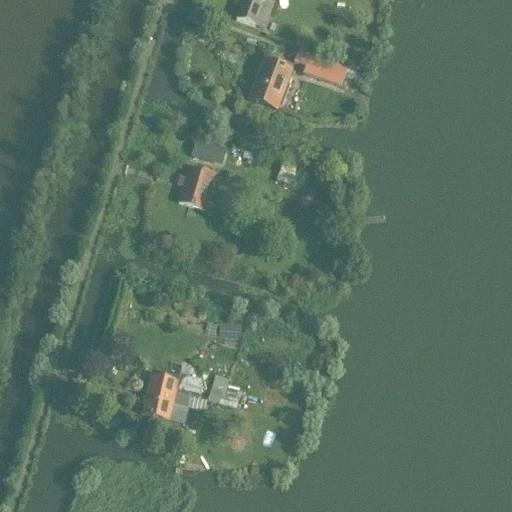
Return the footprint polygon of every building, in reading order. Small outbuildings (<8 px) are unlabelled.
[(270,14),(275,0),(244,0),(243,4),(270,14)] [(263,33),(270,14),(243,4),(236,23),(263,33)] [(346,70),(298,52),(293,64),(305,68),(302,76),(339,89),(346,70)] [(276,112),(290,75),(264,65),(249,102),(276,112)] [(198,139),(194,152),(225,161),(229,148),(198,139)] [(313,161),(309,177),(322,180),(326,164),(313,161)] [(180,180),(177,187),(183,189),(178,206),(203,213),(214,178),(189,170),(185,182),(180,180)] [(198,402),(202,384),(179,378),(177,386),(150,379),(141,417),(168,424),(174,396),(198,402)] [(232,412),(234,404),(224,401),(229,383),(213,378),(206,404),(232,412)]
